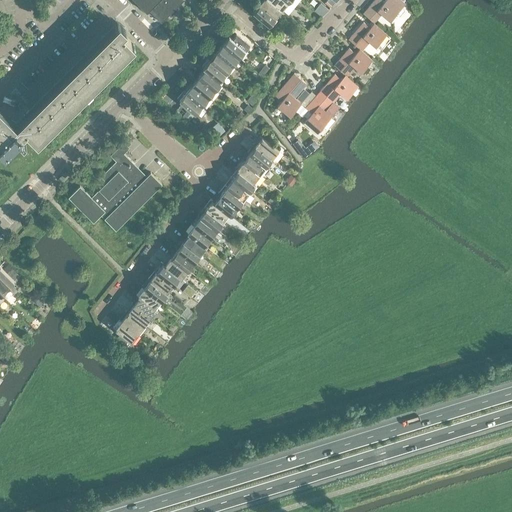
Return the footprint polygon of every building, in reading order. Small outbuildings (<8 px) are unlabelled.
[(182,0),(135,0),(146,11),(148,9),(161,22),(182,0)] [(271,0),(257,0),(257,1),(276,17),(282,9),(271,0)] [(287,0),(271,0),(282,9),(289,1),(287,0)] [(374,0),(363,13),(374,22),(382,13),(390,20),(405,3),(401,0),(384,0),(384,1),(382,0),(374,0)] [(276,17),(257,1),(251,8),(270,24),(276,17)] [(329,9),(321,2),(314,9),(322,16),(329,9)] [(349,38),(360,47),(362,49),(370,41),(376,46),(387,33),(374,22),(370,27),(363,21),(349,38)] [(15,122),(0,106),(0,145),(4,150),(18,137),(22,141),(25,138),(21,133),(22,132),(25,128),(34,138),(36,140),(134,43),(115,24),(15,122)] [(227,33),(220,41),(239,57),(246,49),(227,33)] [(220,41),(214,49),(233,65),(239,57),(220,41)] [(335,64),(345,73),(353,64),(362,71),(372,58),(362,49),(360,47),(356,52),(350,47),(335,64)] [(214,49),(207,57),(226,73),(233,65),(214,49)] [(203,66),(222,82),(220,80),(226,73),(207,57),(201,64),(203,66)] [(270,68),(265,64),(258,73),(263,77),(270,68)] [(203,66),(197,74),(216,89),(222,82),(203,66)] [(295,97),(307,83),(295,72),(276,94),(282,99),(278,104),(290,115),(301,102),(295,97)] [(335,73),(320,90),(333,101),(341,92),(347,97),(358,84),(345,73),(341,78),(335,73)] [(197,74),(190,81),(209,97),(216,89),(197,74)] [(190,81),(184,89),(203,105),(209,97),(190,81)] [(203,105),(184,89),(177,97),(196,112),(203,105)] [(333,101),(320,90),(306,107),(312,112),(308,116),(304,121),(317,132),(332,115),(339,106),(333,101)] [(185,112),(182,117),(188,122),(191,117),(185,112)] [(215,139),(225,130),(218,122),(208,130),(215,139)] [(4,150),(5,151),(5,152),(15,162),(16,161),(17,160),(33,143),(31,141),(34,138),(25,128),(22,132),(21,133),(25,138),(22,141),(18,137),(4,150)] [(260,135),(254,143),(273,158),(279,150),(260,135)] [(254,143),(247,151),(267,166),(273,158),(254,143)] [(247,151),(241,159),(261,174),(267,166),(247,151)] [(100,214),(115,229),(162,183),(150,171),(146,176),(123,153),(100,176),(106,181),(91,196),(80,184),(68,196),(93,222),(100,214)] [(238,168),(237,168),(256,183),(257,183),(255,181),(261,174),(241,159),(235,166),(238,168)] [(237,168),(231,176),(250,191),(256,183),(237,168)] [(231,176),(225,184),(244,199),(250,191),(231,176)] [(225,184),(219,192),(238,207),(244,199),(225,184)] [(211,198),(210,198),(230,213),(232,215),(238,207),(219,192),(213,199),(211,198)] [(210,198),(204,206),(224,221),(230,213),(210,198)] [(204,206),(198,214),(217,229),(224,221),(204,206)] [(198,214),(192,222),(211,237),(217,229),(198,214)] [(188,231),(188,232),(207,247),(208,246),(205,245),(211,237),(192,222),(186,229),(188,231)] [(136,226),(141,231),(144,227),(139,223),(136,226)] [(188,232),(182,239),(201,254),(207,247),(188,232)] [(182,239),(175,247),(195,263),(201,254),(182,239)] [(175,247),(169,255),(188,271),(195,263),(175,247)] [(161,261),(180,276),(181,276),(183,278),(188,271),(169,255),(163,263),(161,261)] [(161,261),(155,269),(174,285),(180,276),(161,261)] [(0,265),(0,279),(8,288),(15,281),(0,265)] [(155,269),(149,277),(168,292),(174,285),(155,269)] [(149,277),(142,285),(162,300),(168,292),(149,277)] [(0,279),(0,293),(1,295),(8,288),(0,279)] [(139,294),(138,295),(158,310),(158,309),(156,308),(162,300),(142,285),(137,293),(139,294)] [(33,299),(40,306),(44,302),(37,295),(33,299)] [(138,295),(132,303),(151,318),(158,310),(138,295)] [(132,303),(126,310),(145,325),(151,318),(132,303)] [(126,310),(120,318),(139,333),(145,325),(126,310)] [(139,333),(120,318),(114,326),(122,332),(118,337),(128,344),(132,340),(133,341),(139,333)]
